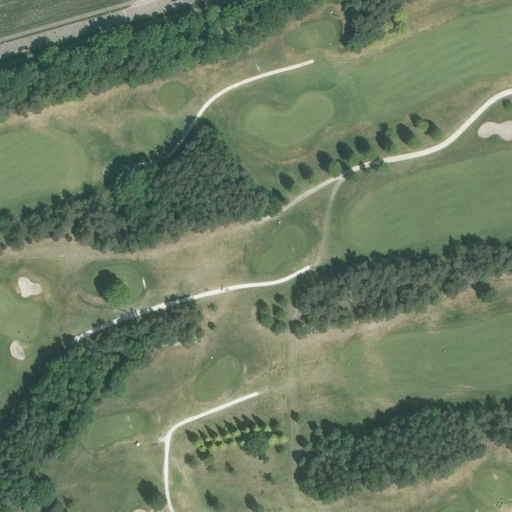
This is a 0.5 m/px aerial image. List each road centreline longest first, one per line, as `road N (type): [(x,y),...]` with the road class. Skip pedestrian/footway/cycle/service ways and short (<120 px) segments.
road 1 (track): [(264,219),(360,167),(443,144),(511,91)]
road 2 (tertiary): [(0,52),(151,9)]
